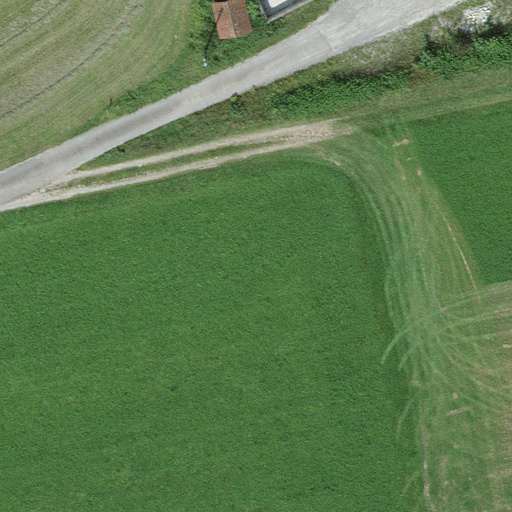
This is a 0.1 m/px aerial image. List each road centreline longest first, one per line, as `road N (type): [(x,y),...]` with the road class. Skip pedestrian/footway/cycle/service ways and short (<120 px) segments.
road 1 (track): [(511,90),(0,200)]
road 2 (track): [(0,187),(345,28)]
